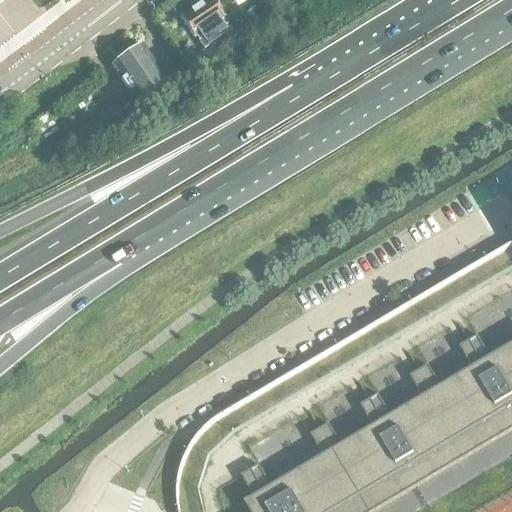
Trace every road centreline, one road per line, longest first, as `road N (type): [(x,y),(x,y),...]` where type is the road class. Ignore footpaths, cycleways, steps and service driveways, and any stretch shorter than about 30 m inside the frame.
road 1 (motorway): [(112,252),(511,9)]
road 2 (motorway): [(298,96),(0,273)]
road 3 (motorway): [(298,96),(0,230)]
road 4 (motorway): [(457,0),(298,96)]
road 5 (motorway): [(0,356),(112,252)]
road 6 (tertiary): [(119,0),(0,91)]
road 7 (motorway): [(0,321),(112,252)]
